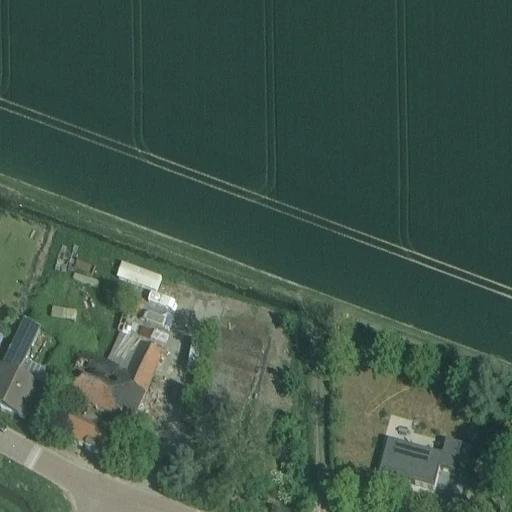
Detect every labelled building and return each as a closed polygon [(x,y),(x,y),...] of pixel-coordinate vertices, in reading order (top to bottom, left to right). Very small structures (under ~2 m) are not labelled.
[(133,301),(127,323),(137,325),(143,304),(133,301)] [(0,408),(24,420),(33,402),(39,390),(38,390),(46,373),(26,363),(42,330),(25,322),(0,372),(0,407),(0,408)] [(238,426),(240,420),(261,344),(216,332),(194,414),(238,426)] [(134,416),(162,355),(120,335),(105,368),(70,352),(63,368),(52,363),(46,376),(69,387),(63,399),(79,407),(64,440),(107,460),(119,436),(112,433),(122,411),(134,416)] [(469,422),(472,414),(460,410),(457,418),(469,422)] [(388,442),(379,477),(434,493),(439,472),(454,476),(461,448),(445,444),(442,458),(388,442)]
